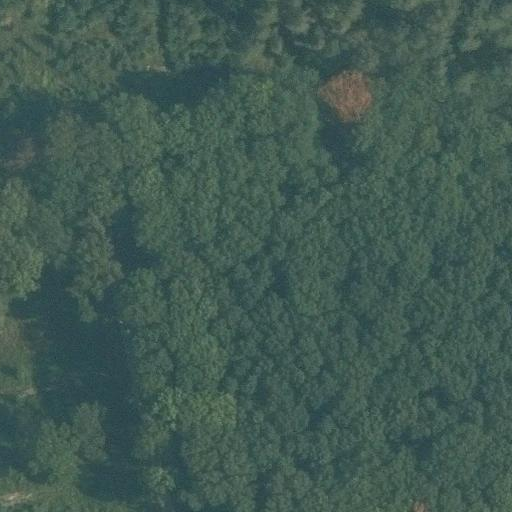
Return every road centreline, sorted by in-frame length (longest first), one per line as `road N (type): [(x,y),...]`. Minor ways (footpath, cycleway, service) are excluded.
road 1 (track): [(511,68),(0,161)]
road 2 (track): [(60,150),(155,511)]
